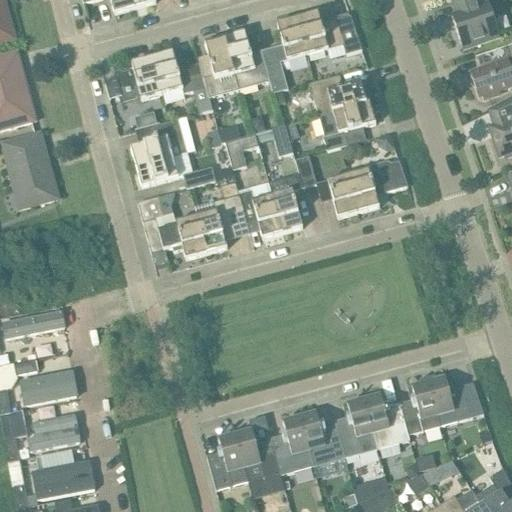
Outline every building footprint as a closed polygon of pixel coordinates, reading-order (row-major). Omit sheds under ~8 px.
[(0,0),(0,45),(14,41),(7,15),(3,16),(0,5),(0,0)] [(135,11),(132,0),(81,0),(83,7),(108,0),(109,0),(114,17),(135,11)] [(132,0),(133,4),(135,11),(156,5),(154,0),(132,0)] [(499,40),(485,0),(462,0),(457,2),(461,14),(451,18),(463,52),(499,40)] [(322,28),(318,15),(297,21),(307,58),(343,48),(346,58),(360,54),(350,20),(322,28)] [(287,63),(307,58),(297,21),(276,26),(287,63)] [(239,93),(269,85),(268,83),(265,69),(264,69),(263,64),(253,66),(245,35),(225,40),(235,78),(239,93)] [(225,40),(204,46),(213,78),(203,80),(206,91),(209,102),(239,93),(235,78),(225,40)] [(511,47),(475,59),(479,73),(471,76),(479,100),(483,99),(484,102),(498,97),(497,94),(511,89),(511,78),(511,77),(511,47)] [(173,54),(152,60),(163,97),(182,92),(183,97),(206,91),(203,80),(199,66),(185,70),(186,73),(178,75),(173,54)] [(0,133),(36,124),(29,99),(27,98),(25,89),(26,87),(21,71),(5,76),(5,75),(1,60),(0,58),(0,57),(0,133)] [(134,75),(111,81),(112,85),(117,83),(121,100),(117,101),(118,106),(140,100),(141,103),(163,97),(152,60),(131,66),(134,75)] [(265,69),(268,83),(272,97),(282,95),(282,94),(288,93),(280,65),(265,69)] [(313,98),(319,120),(333,117),(370,106),(364,86),(342,92),(338,79),(320,84),(310,87),(313,98)] [(121,100),(117,83),(105,87),(109,103),(121,100)] [(282,95),(272,97),(275,108),(285,106),(282,95)] [(511,101),(488,113),(493,128),(496,137),(492,139),(499,160),(504,158),(505,161),(511,158),(511,101)] [(348,148),(344,135),(375,127),(370,106),(333,117),(319,120),(328,154),(340,151),(348,148)] [(249,123),(252,135),(264,132),(262,125),(257,121),(249,123)] [(130,150),(136,170),(173,160),(187,156),(178,123),(159,128),(163,141),(130,150)] [(240,142),(237,129),(218,134),(222,147),(240,142)] [(293,157),(285,130),(271,134),(279,161),(293,157)] [(44,168),(36,137),(1,146),(15,197),(20,196),(24,211),(58,202),(51,178),(50,177),(50,176),(49,175),(48,175),(46,175),(45,175),(43,168),(44,168)] [(221,147),(218,137),(212,139),(209,144),(211,150),(221,147)] [(258,150),(255,138),(225,146),(233,173),(246,170),(242,154),(258,150)] [(316,188),(308,159),(295,163),(303,192),(316,188)] [(173,160),(136,170),(141,190),(178,180),(173,160)] [(357,216),(379,210),(375,196),(385,193),(388,195),(407,190),(399,165),(391,167),(387,164),(371,168),(369,172),(347,178),(357,216)] [(215,184),(212,171),(182,178),(186,192),(215,184)] [(337,221),(357,216),(347,178),(327,184),(337,221)] [(269,186),(272,199),(282,236),(302,231),(292,193),(297,192),(294,179),(269,186)] [(245,219),(239,198),(224,202),(229,223),(245,219)] [(282,236),(272,199),(252,204),(262,242),(282,236)] [(165,219),(159,200),(137,206),(142,225),(151,257),(165,253),(159,234),(156,222),(165,219)] [(197,219),(207,256),(227,251),(217,214),(197,219)] [(175,225),(176,229),(159,234),(165,253),(172,251),(173,255),(183,252),(185,262),(207,256),(197,219),(175,225)] [(64,332),(60,315),(1,326),(5,343),(64,332)] [(35,362),(15,366),(17,378),(37,374),(35,362)] [(0,394),(7,394),(12,391),(18,381),(17,378),(15,366),(0,368),(0,394)] [(77,400),(72,374),(19,385),(23,410),(77,400)] [(445,380),(428,385),(440,430),(464,424),(483,418),(473,386),(448,393),(445,380)] [(440,430),(428,385),(411,389),(415,402),(399,406),(409,444),(409,443),(408,438),(440,430)] [(11,415),(7,394),(0,394),(0,417),(7,416),(11,415)] [(377,452),(409,444),(399,406),(384,411),(380,398),(364,402),(373,436),(377,452)] [(350,420),(335,424),(345,461),(377,452),(373,436),(364,402),(347,407),(350,420)] [(7,416),(0,417),(0,418),(5,443),(12,442),(16,441),(27,439),(22,413),(11,415),(7,416)] [(299,420),(313,470),(345,461),(335,424),(319,428),(316,415),(299,420)] [(27,442),(30,455),(79,445),(74,419),(33,427),(35,441),(27,442)] [(280,479),(313,470),(299,420),(282,425),(286,437),(270,441),(280,479)] [(252,502),(285,493),(280,479),(270,441),(255,446),(251,433),(235,438),(248,485),(252,502)] [(487,434),(480,436),(484,447),(491,444),(487,434)] [(216,494),(248,485),(235,438),(218,442),(221,455),(206,459),(208,467),(216,494)] [(20,463),(9,465),(11,479),(22,477),(20,463)] [(32,476),(37,503),(94,492),(89,465),(32,476)] [(418,479),(416,468),(405,471),(407,481),(418,479)] [(475,499),(483,511),(509,511),(505,505),(511,500),(511,491),(503,472),(489,481),(493,487),(475,499)] [(431,473),(422,477),(430,489),(439,485),(431,473)] [(22,477),(11,479),(13,490),(24,488),(22,477)] [(418,479),(406,485),(415,498),(428,489),(421,477),(419,479),(418,479)] [(353,490),(358,507),(389,493),(385,481),(353,490)] [(391,492),(378,500),(385,511),(398,504),(391,492)] [(483,511),(475,499),(471,493),(456,503),(454,500),(441,508),(443,511),(483,511)] [(357,507),(354,495),(347,497),(343,504),(345,511),(355,508),(357,507)]
